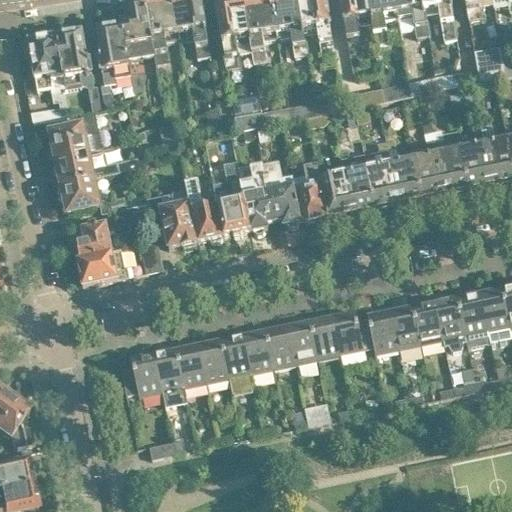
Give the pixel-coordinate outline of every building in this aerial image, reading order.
[(211,61),(200,0),(181,0),(173,1),(179,45),(194,42),(197,63),(211,61)] [(253,55),(245,4),(243,5),(239,1),(239,0),(231,1),(231,2),(228,7),(217,9),(227,73),(240,70),(238,57),(253,55)] [(255,0),(255,3),(245,4),(253,55),(255,68),(268,66),(264,45),(278,43),(270,0),(255,0)] [(305,38),(298,0),(270,0),(278,43),(292,41),(295,61),(309,59),(305,38)] [(298,0),(305,38),(318,36),(322,57),(334,55),(325,0),(298,0)] [(358,30),(373,27),(368,0),(340,0),(349,53),(361,51),(358,30)] [(368,0),(373,27),(376,48),(389,46),(386,25),(400,23),(395,0),(368,0)] [(395,0),(400,23),(402,36),(416,34),(417,42),(430,40),(427,19),(426,19),(423,0),(395,0)] [(423,0),(426,19),(427,19),(440,17),(443,37),(444,45),(457,43),(456,35),(450,0),(423,0)] [(464,0),(469,24),(482,22),(484,21),(482,11),(495,9),(493,0),(464,0)] [(511,0),(493,0),(495,9),(495,12),(509,9),(511,17),(511,0)] [(179,45),(173,1),(146,6),(154,56),(156,70),(170,68),(166,47),(179,45)] [(130,25),(122,27),(123,30),(129,66),(142,64),(141,58),(154,56),(146,6),(127,9),(130,25)] [(129,66),(123,30),(98,34),(103,62),(100,63),(104,89),(101,90),(103,104),(108,110),(113,109),(110,88),(116,87),(115,82),(131,79),(129,66)] [(82,36),(57,41),(66,95),(84,92),(84,90),(87,89),(89,92),(92,108),(102,107),(98,86),(94,87),(90,64),(87,65),(82,36)] [(70,119),(66,95),(57,41),(29,45),(38,96),(53,93),(55,106),(60,105),(63,120),(70,119)] [(502,52),(474,56),(479,87),(507,82),(504,65),(502,52)] [(131,79),(134,95),(142,94),(140,78),(131,79)] [(381,82),(382,92),(385,107),(411,101),(409,87),(390,91),(389,80),(381,82)] [(436,81),(409,87),(411,101),(438,96),(436,81)] [(382,92),(356,98),(358,112),(385,107),(382,92)] [(342,101),(315,106),(317,121),(323,119),(331,118),(332,117),(344,115),(342,101)] [(315,106),(289,111),(291,125),(308,122),(317,121),(315,106)] [(289,111),(263,116),(265,131),(268,131),(267,130),(291,125),(289,111)] [(221,127),(219,113),(206,115),(208,130),(221,127)] [(369,115),(356,118),(358,128),(358,129),(371,126),(369,115)] [(248,118),(235,120),(237,135),(243,134),(244,136),(265,131),(263,116),(248,118)] [(55,161),(56,163),(90,156),(103,153),(95,117),(70,123),(70,128),(68,130),(63,131),(61,130),(59,134),(50,135),(53,149),(51,156),(55,161)] [(356,118),(348,120),(351,129),(358,128),(356,118)] [(317,121),(308,122),(310,132),(325,129),(323,119),(317,121)] [(487,120),(479,122),(481,135),(483,143),(493,187),(511,182),(511,160),(507,138),(496,140),(494,132),(490,133),(487,120)] [(479,122),(470,123),(473,136),(481,135),(479,122)] [(432,128),(423,130),(426,148),(435,146),(433,137),(432,128)] [(256,133),(244,136),(246,144),(258,142),(256,133)] [(269,133),(259,135),(261,147),(271,145),(269,133)] [(147,135),(133,138),(135,146),(148,143),(147,135)] [(442,135),(433,137),(435,146),(444,144),(442,135)] [(493,187),(483,143),(460,148),(470,191),(493,187)] [(396,144),(387,146),(389,155),(397,154),(396,144)] [(380,157),(365,160),(375,211),(399,206),(390,162),(389,155),(387,146),(378,148),(380,157)] [(470,191),(460,148),(437,153),(446,196),(470,191)] [(446,196),(437,153),(413,158),(422,201),(446,196)] [(349,154),(340,156),(343,172),(352,216),(375,211),(365,160),(351,163),(349,154)] [(90,156),(56,163),(62,190),(96,183),(141,173),(138,162),(107,169),(105,156),(91,159),(90,156)] [(422,201),(413,158),(390,162),(399,206),(422,201)] [(227,186),(213,189),(216,200),(225,242),(232,240),(235,242),(242,241),(243,238),(251,237),(241,191),(242,191),(238,172),(236,165),(223,168),(227,186)] [(279,165),(263,169),(264,170),(265,182),(274,226),(283,225),(284,230),(287,229),(288,231),(291,233),(297,232),(299,228),(299,227),(301,226),(302,226),(293,182),(292,179),(283,181),(279,165)] [(305,180),(293,182),(302,226),(327,221),(319,177),(317,168),(303,171),(305,180)] [(250,169),(238,172),(242,191),(241,191),(251,237),(254,236),(254,237),(257,240),(263,239),(266,235),(265,234),(268,233),(267,228),(274,226),(265,182),(264,170),(263,169),(251,171),(250,169)] [(321,177),(319,177),(327,221),(352,216),(343,172),(321,177)] [(223,242),(225,242),(216,200),(202,203),(198,182),(185,185),(187,193),(187,196),(190,208),(198,247),(208,245),(212,248),(221,246),(223,242)] [(148,208),(147,202),(146,198),(125,202),(125,201),(111,204),(111,202),(100,204),(96,183),(62,190),(62,192),(61,199),(65,204),(68,218),(77,216),(80,218),(82,216),(87,215),(89,216),(92,212),(100,211),(102,218),(114,215),(148,208)] [(160,206),(149,208),(151,222),(152,222),(154,232),(164,230),(169,253),(184,250),(185,254),(197,252),(196,248),(198,247),(190,208),(174,212),(171,200),(159,203),(160,206)] [(148,208),(114,216),(117,229),(151,222),(149,208),(148,208)] [(71,235),(77,265),(112,257),(106,228),(71,235)] [(141,251),(146,278),(163,275),(157,248),(141,251)] [(83,291),(83,292),(130,282),(128,272),(125,273),(121,255),(112,257),(77,265),(81,280),(77,282),(79,290),(83,291)] [(511,291),(502,293),(511,341),(511,291)] [(511,341),(502,293),(479,298),(490,348),(511,343),(511,341)] [(479,298),(457,303),(466,345),(467,352),(490,348),(479,298)] [(466,345),(457,303),(435,307),(443,346),(444,350),(449,349),(450,352),(454,356),(462,355),(464,349),(463,346),(466,345)] [(420,350),(443,346),(435,307),(412,312),(420,350)] [(420,350),(412,312),(391,316),(399,355),(420,350)] [(399,355),(391,316),(368,321),(369,326),(368,326),(374,352),(374,354),(376,360),(399,355)] [(333,322),(341,361),(343,369),(366,364),(364,354),(374,352),(368,326),(359,328),(357,317),(333,322)] [(341,361),(333,322),(311,327),(319,366),(341,361)] [(296,371),(319,366),(311,327),(288,331),(296,371)] [(296,371),(288,331),(266,336),(274,375),(296,371)] [(266,336),(243,341),(251,380),(274,375),(266,336)] [(251,380),(243,341),(221,345),(229,385),(232,400),(255,395),(251,380)] [(207,389),(229,385),(221,345),(199,350),(207,389)] [(207,389),(199,350),(177,355),(185,394),(207,389)] [(187,403),(185,394),(177,355),(167,357),(166,354),(158,356),(158,358),(154,359),(162,399),(171,397),(172,406),(187,403)] [(162,399),(154,359),(132,364),(133,372),(139,400),(140,404),(162,399)] [(128,402),(139,400),(133,372),(123,374),(121,366),(120,367),(129,410),(130,410),(128,402)] [(498,383),(497,383),(499,392),(511,388),(511,382),(511,380),(498,383)] [(485,383),(474,385),(477,396),(499,392),(497,383),(486,386),(485,383)] [(455,401),(477,396),(474,385),(464,388),(464,390),(453,393),(455,401)] [(0,412),(9,399),(0,393),(0,390),(0,412)] [(441,403),(455,401),(453,393),(440,395),(441,403)] [(19,407),(9,399),(0,412),(0,434),(9,441),(10,439),(14,455),(26,452),(26,450),(32,449),(28,431),(22,433),(21,425),(29,414),(26,411),(26,409),(22,406),(19,407)] [(422,399),(408,402),(410,410),(424,407),(422,399)] [(395,405),(397,413),(410,410),(408,402),(395,405)] [(366,411),(352,414),(354,422),(368,419),(366,411)] [(339,416),(340,425),(354,422),(352,414),(339,416)] [(321,420),(307,423),(309,431),(323,428),(321,420)] [(294,426),(296,434),(309,431),(307,423),(294,426)] [(277,429),(262,432),(264,441),(278,438),(277,429)] [(249,435),(251,443),(264,441),(262,432),(249,435)] [(218,442),(220,450),(234,447),(232,439),(218,442)] [(206,453),(220,450),(218,442),(205,444),(206,453)] [(175,459),(186,457),(183,444),(172,447),(175,459)] [(175,459),(172,447),(150,451),(150,452),(152,464),(175,459)] [(2,470),(0,470),(0,495),(33,488),(31,483),(34,479),(32,473),(29,471),(28,465),(17,467),(16,462),(1,465),(2,470)] [(0,511),(36,511),(38,511),(36,506),(38,502),(37,496),(34,493),(33,488),(0,495),(0,511)]
